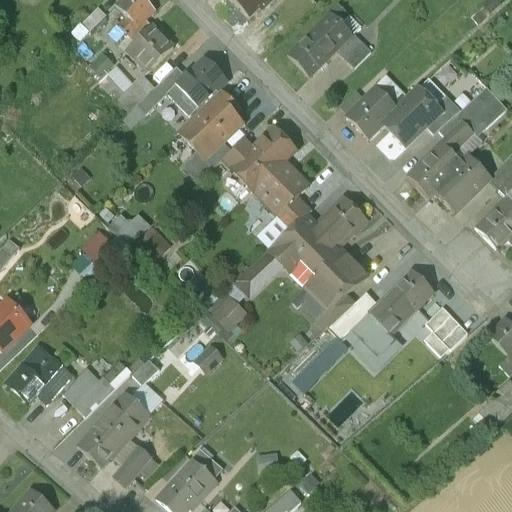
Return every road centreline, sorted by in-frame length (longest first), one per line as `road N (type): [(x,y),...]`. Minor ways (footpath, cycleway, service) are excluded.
road 1 (residential): [(191,0),(438,251),(479,277)]
road 2 (residential): [(0,421),(100,511)]
